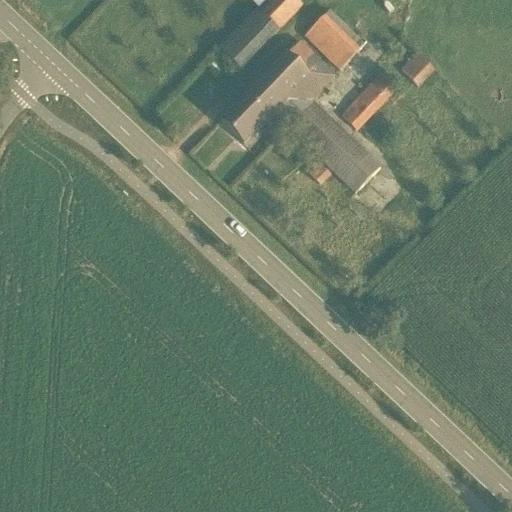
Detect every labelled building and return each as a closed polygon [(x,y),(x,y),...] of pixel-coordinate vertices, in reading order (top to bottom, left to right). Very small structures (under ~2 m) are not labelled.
[(257,12),(233,38),(219,52),(239,71),(277,31),(277,30),(300,6),(294,0),(272,0),(259,14),(257,12)] [(331,14),(305,41),(339,74),(365,47),(331,14)] [(416,54),(399,71),(417,90),(434,73),(416,54)] [(306,79),(284,58),(220,125),(243,147),(262,127),(275,140),(280,134),(279,133),(284,128),(356,196),(380,170),(309,102),(332,79),(319,67),(306,79)] [(379,76),(339,118),(357,134),(396,92),(379,76)]
